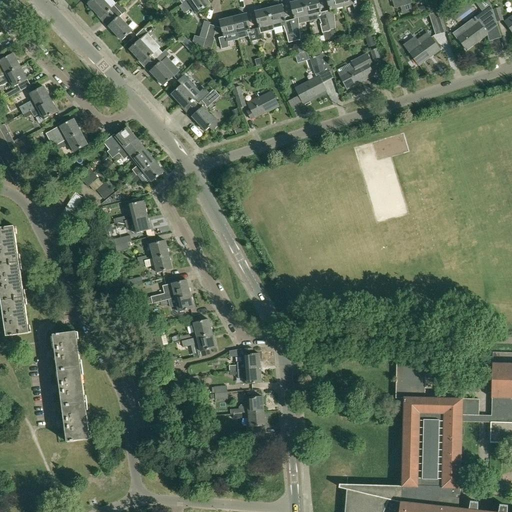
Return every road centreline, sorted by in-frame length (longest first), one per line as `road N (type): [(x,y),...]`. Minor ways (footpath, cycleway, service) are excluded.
road 1 (unclassified): [(139,496),(133,434),(116,382),(26,207),(0,188)]
road 2 (unclassified): [(191,169),(511,66)]
road 3 (residential): [(282,341),(243,339),(167,206),(166,188),(191,169)]
road 4 (residential): [(136,103),(112,121),(97,118),(12,26),(17,0)]
road 5 (tertiary): [(282,341),(191,169)]
road 6 (tertiary): [(297,507),(282,341)]
road 7 (tertiary): [(136,103),(40,0)]
